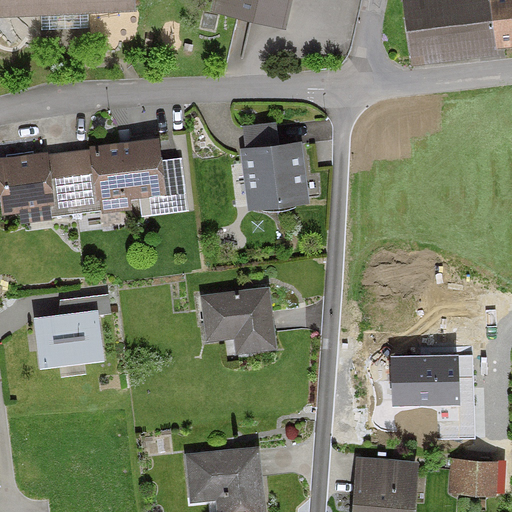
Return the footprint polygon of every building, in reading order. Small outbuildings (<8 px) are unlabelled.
[(0,0),(0,15),(131,9),(133,9),(132,0),(0,0)] [(214,0),(212,9),(280,25),(285,0),(214,0)] [(493,40),(493,43),(511,41),(511,0),(402,0),(409,53),(435,50),(434,47),(493,40)] [(250,207),(302,200),(295,145),(272,148),(269,126),(241,130),(243,152),(250,207)] [(91,151),(94,172),(69,175),(74,213),(99,210),(98,198),(159,190),(153,143),(91,151)] [(69,175),(44,178),(42,157),(0,162),(0,186),(3,210),(47,204),(48,217),(74,213),(69,175)] [(249,350),(271,347),(264,290),(200,298),(206,339),(247,334),(249,350)] [(98,352),(93,313),(38,320),(43,359),(98,352)] [(457,357),(393,359),(394,405),(458,403),(457,357)] [(260,511),(256,477),(253,449),(185,457),(190,500),(224,496),(225,511),(260,511)] [(464,469),(454,460),(451,460),(449,492),(491,494),(491,491),(485,491),(485,469),(464,469)] [(407,511),(411,466),(378,464),(376,489),(356,487),(354,511),(407,511)]
